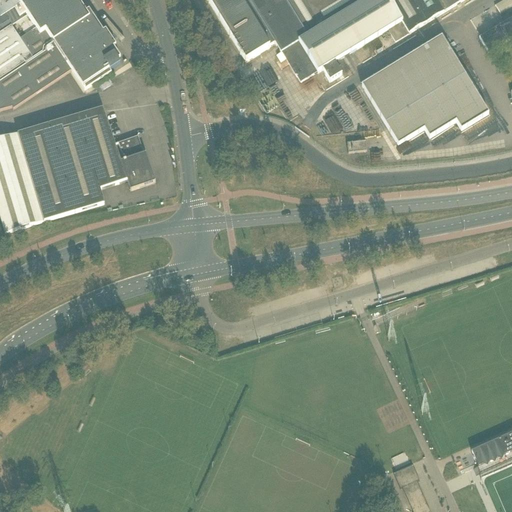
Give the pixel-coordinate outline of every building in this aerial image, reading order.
[(76,0),(0,0),(0,113),(12,109),(13,111),(71,73),(83,91),(111,74),(110,72),(120,66),(118,62),(120,61),(113,50),(115,48),(105,33),(103,35),(89,13),(86,15),(76,0)] [(466,0),(206,0),(245,64),(276,46),(281,54),(282,54),(297,78),(297,77),(301,83),(317,73),(318,75),(322,72),(330,84),(342,76),(334,64),(388,31),(395,44),(466,0)] [(511,0),(505,0),(495,6),(503,20),(511,15),(511,0)] [(511,18),(479,39),(488,54),(511,40),(511,94),(511,96),(511,101),(511,18)] [(461,132),(488,116),(441,39),(362,88),(398,147),(424,132),(429,140),(456,124),(461,132)] [(127,183),(130,193),(156,184),(155,183),(154,184),(144,156),(146,156),(146,155),(144,156),(138,139),(139,139),(138,138),(128,141),(115,146),(103,110),(0,141),(0,218),(5,235),(104,206),(100,192),(127,183)] [(347,145),(348,155),(367,152),(366,142),(347,145)] [(511,434),(471,453),(478,468),(511,452),(511,434)] [(419,482),(413,467),(394,475),(400,490),(403,489),(412,511),(429,511),(417,483),(419,482)]
